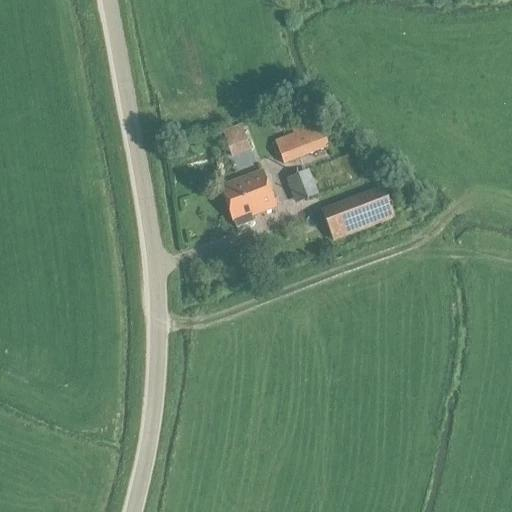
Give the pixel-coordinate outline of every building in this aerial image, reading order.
[(284,166),(330,149),(318,117),(293,127),(295,133),(274,141),(284,166)] [(238,133),(219,139),(224,157),(243,152),(238,133)] [(296,204),(320,194),(308,168),(284,179),(296,204)] [(236,230),(253,224),(252,218),(277,208),(264,173),(219,189),(232,225),(234,224),(236,230)] [(381,195),(325,216),(336,244),(392,223),(391,222),(381,195)]
